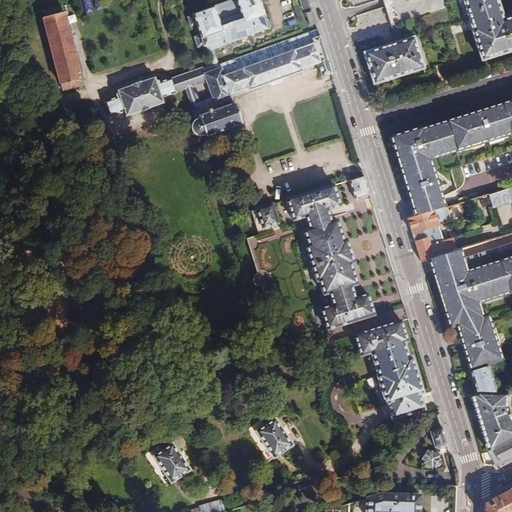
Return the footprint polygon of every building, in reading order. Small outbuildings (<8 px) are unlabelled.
[(205,45),(209,44),(223,39),(224,43),(269,28),(259,0),(228,0),(226,1),(192,12),(193,14),(187,15),(189,24),(195,22),(199,35),(194,37),(197,46),(202,44),(203,46),(205,45)] [(383,0),(392,26),(396,25),(401,39),(365,52),(374,82),(424,66),(415,37),(469,20),(481,61),(511,51),(511,15),(505,17),(499,0),(383,0)] [(82,83),(81,79),(80,78),(81,77),(64,13),(63,13),(61,5),(43,10),(44,18),(60,83),(61,83),(63,89),(82,84),(82,83)] [(316,23),(312,11),(306,13),(310,25),(316,23)] [(218,66),(209,44),(205,45),(212,63),(216,72),(320,35),(318,31),(218,66)] [(269,82),(283,77),(283,76),(301,70),(301,68),(318,62),(322,76),(332,73),(320,35),(216,72),(212,63),(171,78),(171,77),(158,81),(157,78),(154,79),(152,75),(144,78),(109,91),(110,97),(104,99),(109,113),(124,108),(126,113),(140,109),(149,106),(149,105),(163,100),(161,95),(176,90),(175,88),(185,85),(192,106),(190,107),(193,116),(192,117),(194,119),(191,121),(191,124),(188,124),(189,126),(191,126),(191,128),(192,131),(191,133),(193,134),(194,132),(196,134),(198,134),(198,136),(199,137),(200,134),(204,133),(204,135),(206,135),(207,137),(208,136),(208,134),(214,132),(214,134),(216,133),(216,132),(222,129),(223,131),(225,130),(224,129),(231,127),(231,128),(233,127),(232,126),(239,123),(239,125),(241,125),(240,123),(241,123),(234,103),(233,103),(218,108),(216,102),(231,97),(230,94),(250,87),(250,88),(268,81),(269,82)] [(218,108),(233,103),(231,97),(216,102),(218,108)] [(511,101),(474,113),(477,122),(471,123),(468,115),(421,129),(421,128),(390,137),(395,152),(403,149),(404,155),(397,158),(407,192),(418,188),(420,195),(439,190),(430,160),(445,155),(456,190),(441,195),(445,208),(447,207),(490,194),(511,186),(511,101)] [(474,113),(468,115),(471,123),(477,122),(474,113)] [(395,152),(397,158),(404,155),(403,149),(395,152)] [(358,198),(370,193),(365,176),(352,180),(358,198)] [(339,191),(336,182),(326,186),(289,198),(295,218),(308,214),(330,208),(343,204),(340,196),(335,198),(333,193),(339,191)] [(511,197),(511,186),(490,194),(494,208),(511,201),(511,197)] [(407,192),(409,199),(420,195),(418,188),(407,192)] [(409,199),(415,217),(445,208),(441,195),(439,190),(420,195),(409,199)] [(274,202),(254,209),(261,234),(282,228),(274,202)] [(415,217),(408,219),(418,249),(430,245),(425,228),(451,220),(447,207),(445,208),(415,217)] [(330,208),(308,214),(311,226),(334,219),(330,208)] [(334,219),(311,226),(305,227),(309,241),(307,242),(319,279),(321,279),(325,293),(332,291),(335,304),(323,308),(329,329),(376,314),(372,303),(368,305),(366,301),(371,299),(369,291),(356,295),(352,283),(358,282),(352,261),(355,260),(352,251),(347,252),(346,247),(351,246),(348,237),(345,238),(339,217),(334,219)] [(418,249),(421,260),(428,258),(457,249),(454,239),(450,238),(430,245),(418,249)] [(428,258),(433,272),(465,262),(461,248),(457,249),(428,258)] [(433,272),(438,289),(464,281),(472,304),(511,291),(511,255),(503,258),(505,263),(499,265),(498,260),(467,270),(465,262),(433,272)] [(438,289),(446,312),(472,304),(464,281),(438,289)] [(461,341),(470,370),(489,364),(503,359),(496,336),(489,314),(485,315),(481,303),(511,292),(511,291),(472,304),(446,312),(450,326),(456,324),(459,335),(469,332),(471,338),(461,341)] [(405,341),(408,340),(401,318),(356,334),(362,355),(405,341)] [(469,332),(459,335),(461,341),(471,338),(469,332)] [(362,355),(352,358),(357,377),(356,378),(366,409),(386,403),(420,392),(424,391),(413,355),(409,355),(405,341),(362,355)] [(489,364),(470,370),(476,389),(495,383),(489,364)] [(420,392),(386,403),(389,411),(391,417),(425,407),(422,400),(420,392)] [(488,449),(497,464),(511,455),(511,414),(509,411),(507,402),(507,393),(477,392),(470,394),(475,409),(478,408),(479,412),(485,410),(487,417),(482,419),(484,428),(481,429),(488,449)] [(478,408),(475,409),(481,429),(484,428),(482,419),(487,417),(485,410),(479,412),(478,408)] [(279,425),(259,438),(276,465),(296,453),(279,425)] [(445,446),(447,442),(442,427),(430,430),(434,445),(438,448),(445,446)] [(174,442),(154,453),(170,481),(190,470),(174,442)] [(424,460),(423,462),(431,468),(433,466),(435,467),(436,466),(437,467),(439,466),(440,465),(441,463),(441,462),(440,460),(440,459),(438,458),(440,456),(431,450),(430,452),(428,451),(422,459),(424,460)] [(511,511),(511,493),(510,490),(485,502),(485,511),(511,511)] [(420,511),(421,497),(383,495),(382,494),(321,511),(420,511)]
